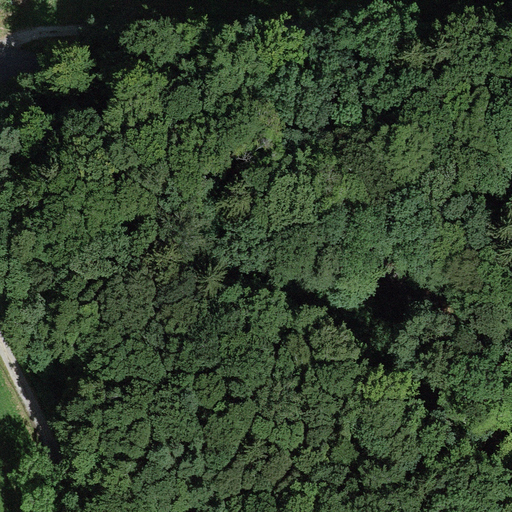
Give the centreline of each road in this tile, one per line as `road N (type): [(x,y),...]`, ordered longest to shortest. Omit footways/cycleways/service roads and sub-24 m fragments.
road 1 (unclassified): [(511,399),(341,214),(249,132),(147,86),(2,53)]
road 2 (track): [(511,28),(75,30),(19,38),(2,53)]
road 3 (track): [(0,339),(47,435),(53,511)]
